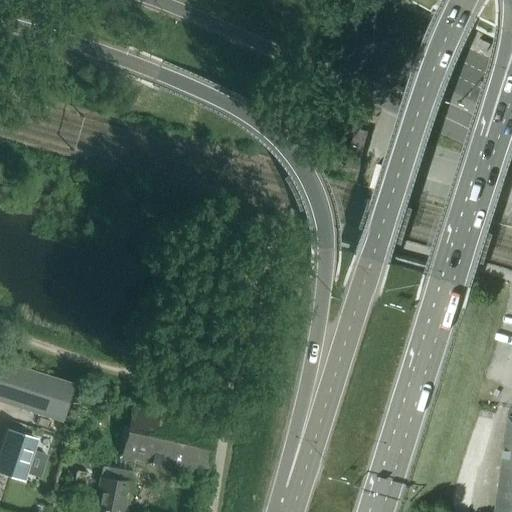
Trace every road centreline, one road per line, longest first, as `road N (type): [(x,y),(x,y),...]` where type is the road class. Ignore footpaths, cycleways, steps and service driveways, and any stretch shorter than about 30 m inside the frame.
road 1 (primary): [(0,22),(137,61),(222,98),(302,168),(322,229),(323,277),(280,483),(281,511)]
road 2 (primary): [(463,0),(408,142),(291,511)]
road 3 (unclassified): [(145,0),(511,151)]
road 4 (primary): [(374,511),(478,187)]
road 5 (primary): [(478,187),(484,128),(511,22)]
